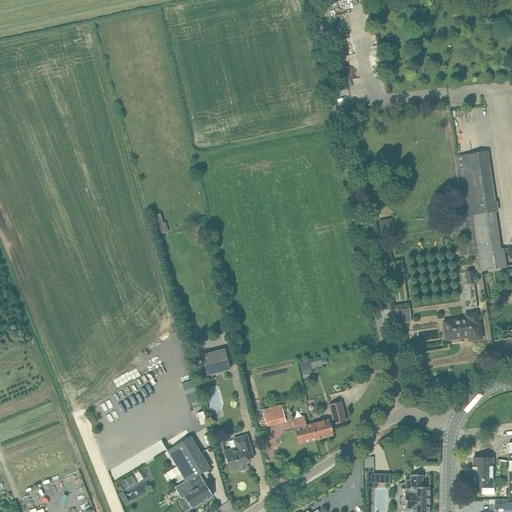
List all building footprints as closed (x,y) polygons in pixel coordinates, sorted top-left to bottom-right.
[(468,256),(477,255),(479,271),(504,268),(502,251),(500,251),(495,212),(498,211),(497,201),(495,201),(488,151),(454,156),(468,256)] [(465,272),(467,284),(474,283),(472,270),(465,272)] [(465,318),(443,321),(446,340),(463,338),(463,336),(468,335),(468,341),(481,339),(479,321),(477,321),(475,312),(464,314),(465,318)] [(229,369),(224,349),(200,355),(206,375),(229,369)] [(311,367),(323,365),(322,359),(300,363),(303,375),(313,373),(311,367)] [(183,383),(190,407),(202,403),(195,379),(183,383)] [(332,419),(311,424),(316,440),(333,435),(330,425),(346,421),(340,401),(329,405),(332,419)] [(263,414),(266,426),(285,421),(282,409),(263,414)] [(197,413),(200,425),(209,422),(205,410),(197,413)] [(298,444),(316,440),(311,424),(306,426),(304,417),(292,420),(298,444)] [(253,456),(246,435),(233,439),(235,448),(225,451),(230,470),(245,465),(243,459),(253,456)] [(190,436),(167,450),(186,482),(191,479),(196,488),(184,496),(183,496),(191,509),(191,508),(212,496),(205,483),(204,483),(199,474),(209,468),(204,459),(190,436)] [(492,458),(473,458),(472,487),(492,487),(492,458)] [(392,483),(392,473),(374,473),(374,483),(392,483)] [(428,511),(429,505),(430,497),(429,497),(429,487),(422,487),(422,475),(410,475),(410,480),(404,480),(404,488),(405,488),(405,496),(398,496),(398,505),(405,506),(404,511),(428,511)] [(122,492),(118,494),(124,505),(128,502),(122,492)] [(494,510),(494,511),(511,511),(511,502),(509,502),(495,502),(495,503),(494,510)]
